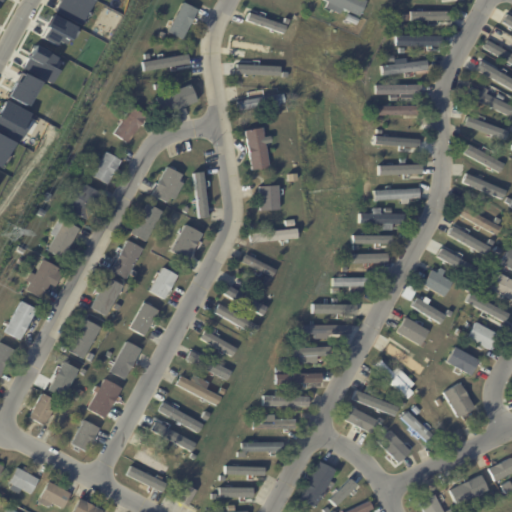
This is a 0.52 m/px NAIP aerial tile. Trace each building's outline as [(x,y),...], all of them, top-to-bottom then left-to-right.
[(89,0),(57,0),(52,12),(78,24),(89,0)] [(363,0),(366,1),(359,17),(341,8),(338,14),(324,8),(327,2),(322,0),(363,0)] [(189,25),(182,39),(167,32),(183,2),(197,9),(189,25)] [(407,21),(446,20),(446,11),(407,11),(407,21)] [(349,14),(360,19),(357,25),(346,20),(349,14)] [(511,31),(511,17),(502,14),(498,25),(511,31)] [(283,23),(245,15),(243,23),(282,31),(283,23)] [(430,49),(430,55),(417,55),(417,48),(396,48),(396,38),(406,39),(407,33),(416,33),(416,38),(442,39),(442,48),(430,48),(430,49)] [(229,48),(268,54),(269,46),(230,39),(229,48)] [(489,40),(511,53),(511,64),(483,48),(488,40),(489,40)] [(21,70),(50,82),(54,71),(39,65),(45,52),(30,46),(21,70)] [(387,46),(395,47),(395,54),(387,53),(387,46)] [(141,64),(187,55),(188,64),(143,72),(141,64)] [(511,78),(511,88),(511,90),(473,68),(478,60),(511,78)] [(427,68),(427,70),(382,76),(381,66),(426,61),(427,68)] [(241,66),(281,67),(281,77),(235,75),(236,66),(241,66)] [(196,102),(162,115),(155,99),(179,90),(176,83),(188,78),(190,85),(192,85),(198,101),(196,102)] [(141,85),(146,83),(149,89),(145,92),(141,85)] [(419,95),(411,95),(411,102),(398,102),(398,95),(395,95),(395,102),(387,102),(387,96),(374,96),(374,85),(420,86),(420,95),(419,95)] [(486,90),(489,91),(486,96),(495,100),(498,95),(505,98),(502,103),(511,107),(511,110),(509,117),(468,97),(472,89),(482,94),(484,89),(486,90)] [(236,102),(283,94),(284,103),(278,104),(279,106),(273,107),(273,105),(238,111),(236,102)] [(0,132),(17,140),(29,114),(2,100),(0,103),(0,132)] [(420,114),(420,115),(376,115),(376,106),(420,106),(420,114)] [(145,118),(128,144),(113,134),(131,108),(146,118),(145,118)] [(466,115),(505,130),(502,138),(463,123),(466,115)] [(244,132),(262,128),(264,138),(270,137),(271,143),(265,145),(269,168),(252,171),(244,132)] [(0,135),(12,142),(0,163),(0,135)] [(378,135),(417,138),(416,146),(377,143),(378,135)] [(480,153),(504,165),(500,174),(464,155),(469,146),(480,153)] [(117,169),(107,185),(92,176),(106,152),(122,162),(117,169)] [(419,163),(419,172),(377,173),(377,165),(419,163)] [(171,202),(181,174),(161,167),(151,195),(171,202)] [(195,218),(204,218),(201,171),(191,172),(195,218)] [(503,190),(499,198),(460,182),(464,173),(503,190)] [(60,183),(57,177),(62,174),(69,187),(53,194),(50,189),(60,183)] [(276,209),(275,185),(256,186),(257,210),(276,209)] [(99,194),(101,195),(85,220),(71,211),(74,207),(69,204),(78,189),(82,192),(87,186),(99,194)] [(417,192),(417,199),(373,200),(373,191),(417,189),(417,192)] [(131,232),(147,204),(162,212),(146,242),(130,234),(131,232)] [(483,229),(454,213),(459,205),(501,228),(496,236),(483,229)] [(401,223),(391,223),(391,230),(382,229),(382,223),(359,222),(359,213),(371,213),(371,207),(379,207),(379,213),(404,214),(404,223),(401,223)] [(174,214),(180,217),(176,225),(170,222),(174,214)] [(79,230),(62,260),(48,252),(55,239),(49,236),(59,219),(79,230)] [(189,255),(185,261),(169,252),(184,224),(200,233),(189,255)] [(289,241),(250,243),(249,234),(263,233),(263,227),(269,227),(270,231),(297,230),(297,240),(289,241)] [(488,244),(448,228),(444,237),(485,253),(488,244)] [(350,243),(385,244),(385,236),(350,235),(350,243)] [(110,270),(126,240),(142,249),(126,279),(110,271),(110,270)] [(19,247),(25,251),(22,257),(15,252),(19,247)] [(511,271),(508,269),(500,264),(508,249),(511,251),(511,271)] [(249,256),(276,270),(272,278),(241,262),(245,254),(249,256)] [(375,264),(342,265),(341,255),(386,254),(386,264),(375,264)] [(473,265),(471,268),(466,265),(469,258),(475,261),(473,265)] [(50,284),(42,299),(26,290),(43,260),(59,269),(50,284)] [(162,298),(175,275),(160,267),(147,290),(162,298)] [(511,301),(481,284),(491,268),(511,280),(511,301)] [(430,289),(422,285),(431,270),(451,282),(443,297),(430,289)] [(268,276),(272,279),(269,286),(264,283),(268,276)] [(90,308),(106,278),(127,289),(123,295),(119,293),(105,317),(90,308)] [(366,279),(367,279),(367,287),(331,286),(331,278),(366,279)] [(239,292),(267,308),(262,317),(222,294),(227,285),(239,292)] [(463,303),(502,321),(506,312),(467,294),(463,303)] [(438,323),(442,314),(413,298),(408,307),(438,323)] [(35,310),(19,340),(4,332),(20,301),(36,309),(35,310)] [(155,324),(153,328),(149,326),(143,336),(128,328),(143,303),(157,311),(153,319),(157,321),(155,324)] [(217,303),(256,325),(252,333),(212,311),(217,303)] [(353,314),(353,305),(309,303),(309,313),(353,314)] [(407,319),(415,324),(417,321),(421,323),(420,326),(428,331),(419,346),(396,333),(405,318),(407,319)] [(100,328),(83,360),(68,351),(85,319),(100,328)] [(492,344),(489,351),(467,338),(475,323),(497,335),(492,344)] [(351,327),(351,335),(329,335),(329,339),(315,339),(315,335),(302,335),(302,325),(351,326),(351,327)] [(457,328),(463,331),(461,337),(454,334),(457,328)] [(233,347),(228,355),(198,337),(203,329),(233,347)] [(138,348),(121,378),(107,370),(123,340),(138,348)] [(424,366),(387,342),(382,351),(418,375),(424,366)] [(8,355),(0,371),(0,344),(11,350),(8,355)] [(335,352),(335,356),(318,357),(319,364),(301,364),(301,358),(290,358),(289,349),(334,347),(335,352)] [(462,371),(446,362),(454,347),(479,361),(470,376),(462,371)] [(188,350),(229,371),(224,380),(183,359),(188,350)] [(89,353),(94,355),(91,361),(86,359),(89,353)] [(378,360),(390,372),(395,368),(412,385),(408,389),(411,393),(405,400),(373,365),(378,360)] [(74,374),(62,398),(47,390),(59,366),(74,374)] [(177,375),(178,374),(187,380),(191,374),(206,382),(203,387),(218,396),(213,405),(173,383),(177,375)] [(321,382),(321,384),(275,384),(275,374),(321,374),(321,382)] [(366,381),(368,382),(363,391),(354,386),(359,377),(366,381)] [(102,417),(85,407),(102,378),(119,387),(102,417)] [(464,385),(469,394),(467,395),(474,408),(456,418),(442,392),(459,383),(461,387),(464,385)] [(221,387),(225,390),(222,396),(217,393),(221,387)] [(379,400),(395,406),(392,414),(354,401),(357,393),(379,400)] [(55,401),(56,402),(43,427),(28,419),(41,395),(55,401)] [(262,397),(307,398),(307,407),(296,407),(296,410),(288,410),(288,406),(262,406),(262,397)] [(66,406),(63,412),(58,409),(62,403),(66,406)] [(183,411),(182,413),(202,425),(197,433),(157,411),(162,403),(171,408),(174,403),(184,408),(183,411)] [(375,420),(346,406),(340,419),(368,433),(375,420)] [(201,419),(200,418),(204,411),(209,414),(204,421),(201,419)] [(415,433),(399,418),(406,411),(435,438),(429,445),(415,433)] [(295,419),(295,429),(253,430),(253,421),(263,421),(263,415),(273,415),(274,420),(295,419)] [(98,430),(85,453),(70,444),(83,420),(99,429),(98,430)] [(167,425),(168,423),(173,426),(171,430),(195,444),(190,452),(151,430),(155,422),(165,428),(167,425)] [(389,432),(405,451),(393,462),(377,444),(389,432)] [(169,442),(175,445),(172,450),(166,447),(169,442)] [(281,450),(240,450),(240,442),(281,442),(281,450)] [(137,448),(168,466),(163,475),(132,457),(137,448)] [(487,470),(509,458),(511,464),(511,472),(493,483),(487,470)] [(298,501),(319,463),(334,472),(313,510),(298,501)] [(160,491),(160,492),(124,474),(128,465),(164,483),(160,491)] [(262,466),(261,474),(222,473),(222,465),(262,466)] [(22,471),(37,479),(29,494),(8,483),(16,468),(22,471)] [(484,490),(478,475),(446,488),(452,503),(484,490)] [(353,485),(346,478),(326,499),(333,506),(353,485)] [(511,490),(505,494),(500,486),(509,481),(511,485),(511,490)] [(47,483),(69,494),(60,510),(49,504),(46,509),(36,504),(47,483)] [(197,491),(189,507),(178,501),(187,486),(197,491)] [(216,497),(250,497),(250,488),(216,487),(216,497)] [(423,511),(419,503),(434,495),(443,511),(423,511)] [(85,503),(102,511),(71,511),(78,499),(85,503)] [(348,511),(367,503),(371,511),(368,511),(348,511)]
